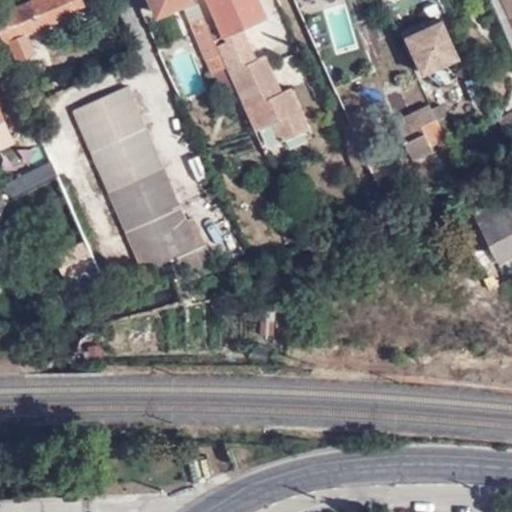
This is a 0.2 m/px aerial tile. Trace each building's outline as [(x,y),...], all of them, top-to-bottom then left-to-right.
[(84,5),(82,0),(29,0),(0,11),(0,28),(6,43),(8,42),(16,60),(33,53),(26,35),(75,15),(74,10),(84,5)] [(134,0),(143,19),(156,14),(149,0),(134,0)] [(149,0),(156,14),(186,0),(149,0)] [(259,0),(209,0),(224,33),(267,15),(259,0)] [(225,67),(203,18),(190,22),(212,72),(225,67)] [(459,57),(443,21),(406,36),(422,73),(459,57)] [(216,42),(254,128),(271,120),(279,139),(307,127),(289,86),(280,90),(264,54),(255,57),(241,26),(224,34),(226,38),(216,42)] [(179,265),(208,253),(202,242),(197,245),(128,86),(73,110),(142,270),(170,259),(171,262),(176,259),(179,265)] [(433,147),(432,145),(429,138),(443,133),(443,132),(431,104),(414,111),(418,119),(399,126),(412,155),(433,147)] [(396,119),(399,126),(418,119),(414,111),(396,119)] [(511,129),(511,116),(500,122),(505,132),(511,129)] [(442,148),(449,146),(443,133),(429,138),(432,145),(439,142),(442,148)] [(511,181),(468,204),(478,221),(490,244),(497,259),(511,251),(511,181)] [(211,262),(208,253),(179,265),(183,273),(211,262)]
